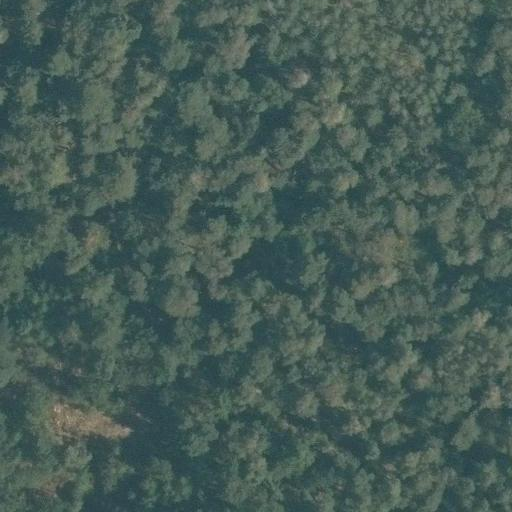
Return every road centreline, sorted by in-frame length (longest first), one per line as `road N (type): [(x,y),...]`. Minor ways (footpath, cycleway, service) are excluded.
road 1 (track): [(0,149),(63,154),(133,303),(248,377),(371,407),(334,511)]
road 2 (track): [(506,0),(371,407)]
